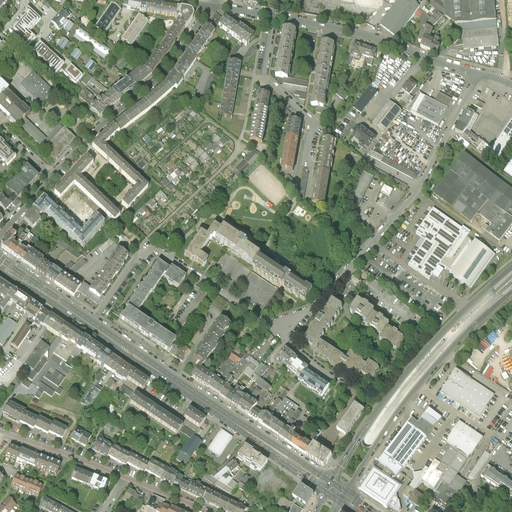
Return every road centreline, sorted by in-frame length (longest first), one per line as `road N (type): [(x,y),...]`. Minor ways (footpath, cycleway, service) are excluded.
road 1 (residential): [(476,72),(414,192),(311,308),(277,331)]
road 2 (primary): [(324,511),(406,387),(511,279)]
road 3 (primary): [(92,324),(330,486)]
road 4 (primary): [(511,269),(418,357),(330,486)]
road 5 (primary): [(344,495),(416,387),(511,291)]
road 6 (residential): [(277,331),(149,250),(92,324)]
road 7 (residential): [(276,14),(476,72)]
road 8 (residential): [(84,144),(160,76),(214,3)]
road 9 (residential): [(306,157),(312,123),(265,76),(276,14)]
road 10 (residential): [(126,478),(1,432)]
